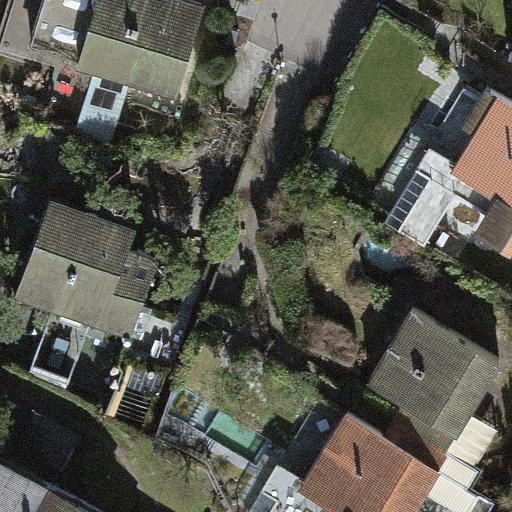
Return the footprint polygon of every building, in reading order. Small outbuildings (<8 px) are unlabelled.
[(177,86),(204,2),(195,0),(44,0),(32,43),(98,62),(130,72),(177,86)] [(130,72),(98,62),(78,123),(111,133),(130,72)] [(458,168),(511,200),(511,101),(502,95),(458,168)] [(51,194),(17,287),(179,346),(189,319),(143,302),(159,257),(128,245),(136,225),(51,194)] [(467,413),(501,358),(415,306),(370,379),(411,404),(402,420),(446,446),(467,413)] [(392,436),(348,410),(308,477),(294,501),(307,508),(313,511),(408,511),(422,489),(461,511),(488,511),(496,500),(470,485),(481,467),(476,464),(446,446),(402,420),(392,436)] [(446,446),(476,464),(496,430),(467,413),(446,446)] [(15,461),(1,452),(0,453),(0,511),(104,511),(55,484),(65,467),(60,464),(76,437),(40,416),(15,461)] [(294,501),(308,477),(278,459),(262,486),(277,495),(267,511),(304,511),(307,508),(294,501)]
